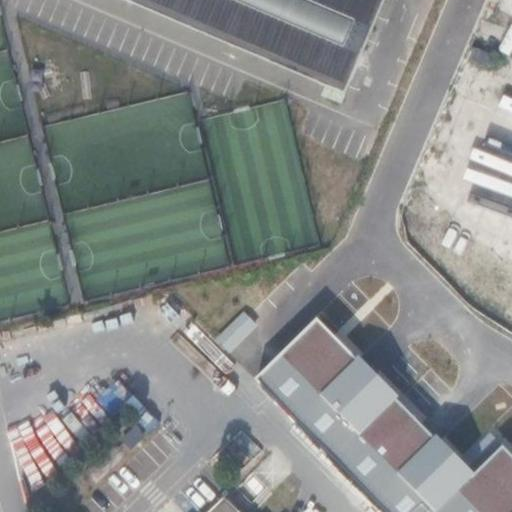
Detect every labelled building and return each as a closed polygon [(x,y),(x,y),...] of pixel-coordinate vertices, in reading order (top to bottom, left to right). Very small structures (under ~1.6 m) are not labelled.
[(138,0),(342,88),(361,45),(380,0),(138,0)] [(244,313),(217,339),(230,353),(257,326),(244,313)] [(511,511),(511,454),(505,448),(474,478),(319,322),(258,382),(386,511),(511,511)] [(21,494),(42,495),(44,446),(22,445),(21,494)] [(207,511),(242,511),(225,495),(207,511)]
